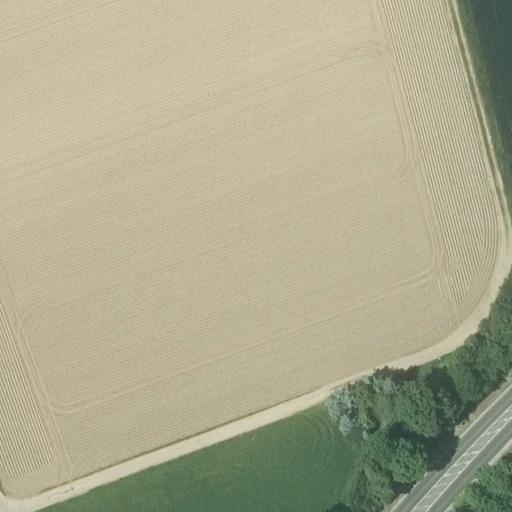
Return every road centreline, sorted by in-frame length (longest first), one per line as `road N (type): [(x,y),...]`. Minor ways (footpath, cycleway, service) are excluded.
road 1 (track): [(451,0),(508,245),(503,293),(486,327),(443,353),(8,511)]
road 2 (primary): [(511,396),(409,511)]
